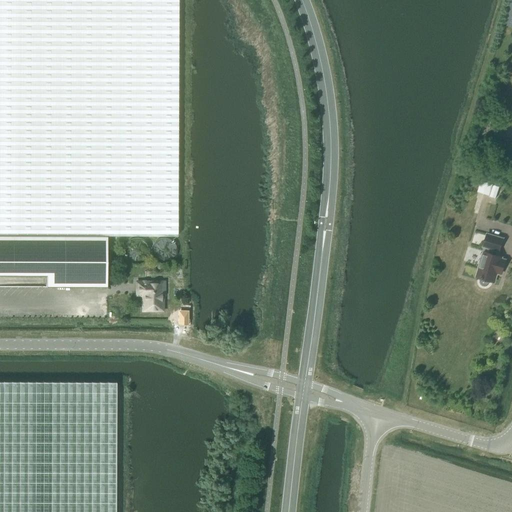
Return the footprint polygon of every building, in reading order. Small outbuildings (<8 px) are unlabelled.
[(0,0),(0,234),(107,235),(177,235),(177,0),(0,0)] [(498,199),(501,189),(494,186),(490,196),(498,199)] [(481,277),(480,279),(480,280),(480,281),(480,282),(480,283),(481,284),(482,285),(483,285),(484,286),(486,286),(486,285),(487,285),(488,284),(489,283),(490,280),(494,282),(497,273),(501,274),(502,270),(501,268),(502,264),(504,263),(505,259),(501,258),(502,257),(497,255),(498,251),(499,251),(503,238),(487,233),(484,245),(490,247),(484,266),(480,264),(476,275),(481,277)] [(107,235),(0,234),(0,275),(46,275),(46,287),(107,287),(107,235)] [(143,295),(143,310),(153,310),(153,306),(162,306),(162,295),(164,295),(164,282),(137,281),(137,295),(143,295)] [(0,511),(115,511),(116,382),(0,381),(0,511)]
